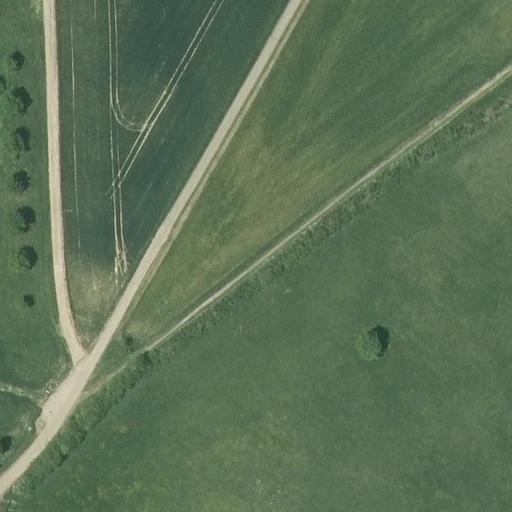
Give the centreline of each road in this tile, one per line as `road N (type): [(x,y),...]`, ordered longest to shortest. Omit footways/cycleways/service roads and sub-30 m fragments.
road 1 (unclassified): [(297,0),(61,414),(0,486)]
road 2 (track): [(47,0),(56,284),(84,372)]
